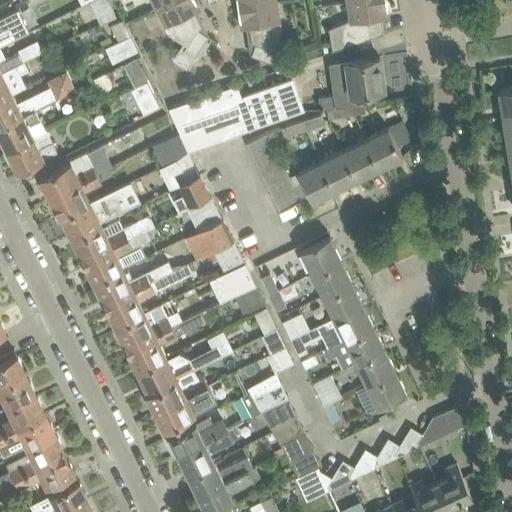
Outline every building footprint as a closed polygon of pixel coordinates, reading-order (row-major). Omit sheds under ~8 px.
[(107,0),(93,8),(100,23),(107,19),(115,15),(107,0)] [(200,5),(197,0),(168,0),(156,6),(170,33),(186,44),(183,49),(195,56),(208,35),(198,28),(201,25),(192,9),(200,5)] [(381,14),(389,13),(386,0),(353,0),(347,1),(350,18),(328,27),(328,29),(329,28),(332,49),(384,31),(381,14)] [(281,30),(277,1),(238,7),(241,25),(249,23),(252,41),(255,43),(251,54),(275,63),(279,50),(274,48),(281,30)] [(0,44),(0,45),(0,43),(0,37),(26,24),(18,8),(0,16),(0,44)] [(123,18),(110,24),(117,39),(130,34),(123,18)] [(123,38),(114,42),(121,57),(130,53),(123,38)] [(314,41),(302,45),(306,57),(318,53),(314,41)] [(0,71),(23,60),(23,59),(38,52),(34,43),(0,59),(0,71)] [(384,86),(380,55),(351,60),(330,63),(335,93),(318,96),(320,108),(327,107),(355,103),(353,91),(384,86)] [(123,63),(134,84),(147,78),(136,57),(123,63)] [(0,97),(12,91),(7,80),(28,69),(23,60),(0,71),(0,97)] [(46,78),(49,85),(17,101),(12,91),(0,97),(0,124),(36,107),(36,106),(75,86),(66,68),(46,78)] [(143,112),(159,104),(147,79),(121,92),(130,110),(140,106),(143,112)] [(189,149),(302,109),(292,79),(241,96),(236,83),(174,105),(182,130),(189,149)] [(511,113),(511,86),(498,89),(503,115),(511,113)] [(355,103),(327,107),(328,117),(366,111),(365,102),(355,103)] [(0,136),(0,143),(3,150),(46,128),(46,127),(45,127),(41,119),(41,118),(36,107),(0,124),(0,134),(1,136),(0,136)] [(289,134),(324,122),(321,113),(286,125),(289,134)] [(511,113),(503,115),(507,140),(511,138),(511,113)] [(141,134),(168,120),(165,114),(137,127),(141,134)] [(388,126),(366,137),(380,165),(403,154),(388,126)] [(52,140),(46,128),(3,150),(9,161),(12,159),(18,170),(35,161),(57,150),(52,140)] [(161,166),(189,152),(179,130),(151,145),(161,166)] [(265,132),(246,141),(251,153),(271,143),(265,132)] [(366,137),(343,148),(357,176),(380,165),(366,137)] [(271,143),(251,153),(257,164),(276,154),(271,143)] [(58,166),(40,175),(50,195),(97,172),(96,172),(121,159),(115,148),(106,152),(102,145),(58,166)] [(343,148),(321,159),(335,188),(357,176),(343,148)] [(282,166),(276,154),(257,164),(262,175),(282,166)] [(312,199),(335,188),(321,159),(298,170),(312,199)] [(288,177),(282,166),(262,175),(268,187),(288,177)] [(60,216),(62,215),(90,201),(90,200),(85,190),(101,182),(97,172),(50,195),(60,216)] [(199,173),(177,184),(188,207),(194,204),(210,196),(199,173)] [(143,174),(106,191),(90,200),(90,201),(62,215),(72,236),(101,222),(95,210),(148,183),(143,174)] [(293,188),(288,177),(268,187),(274,198),(293,188)] [(299,200),(293,188),(274,198),(279,210),(299,200)] [(211,195),(210,196),(194,204),(188,207),(187,208),(198,229),(222,217),(211,195)] [(72,236),(73,238),(83,259),(128,236),(155,223),(154,222),(141,228),(137,219),(124,226),(119,217),(102,225),(101,222),(72,236)] [(185,236),(196,258),(213,249),(234,239),(222,217),(205,226),(198,229),(185,236)] [(128,236),(83,259),(94,280),(123,266),(117,254),(133,246),(159,233),(155,223),(128,236)] [(288,256),(298,276),(312,270),(312,271),(341,257),(330,234),(301,248),(301,249),(288,256)] [(245,260),(234,239),(213,249),(224,271),(245,260)] [(94,280),(95,282),(105,303),(150,280),(187,262),(182,252),(129,279),(123,266),(94,280)] [(324,294),(352,280),(341,257),(312,271),(324,294)] [(256,283),(245,260),(224,271),(209,278),(220,301),(243,290),(256,283)] [(187,262),(150,280),(105,303),(116,324),(145,310),(138,298),(192,272),(187,262)] [(261,275),(269,292),(278,288),(269,271),(261,275)] [(324,294),(334,316),(363,302),(352,280),(324,294)] [(256,283),(243,290),(253,311),(266,305),(256,283)] [(278,309),(286,305),(278,288),(269,292),(278,309)] [(321,336),(338,327),(344,338),(373,324),(363,302),(334,316),(316,325),(321,336)] [(172,323),(172,324),(127,347),(138,369),(166,355),(160,342),(219,313),(214,303),(172,323)] [(116,324),(117,326),(127,347),(172,324),(172,323),(167,314),(166,315),(161,305),(145,312),(145,310),(116,324)] [(263,332),(264,334),(277,328),(266,305),(253,311),(263,332)] [(281,319),(291,337),(299,333),(290,315),(281,319)] [(343,367),(355,361),(384,346),(373,324),(344,338),(324,348),(327,356),(335,352),(343,367)] [(269,352),(270,353),(286,345),(277,328),(264,334),(263,332),(260,334),(269,352)] [(299,354),(307,350),(302,340),(299,333),(291,337),(299,354)] [(217,345),(173,367),(166,355),(138,369),(148,390),(177,376),(178,377),(194,369),(222,355),(217,345)] [(274,370),(293,361),(286,345),(270,353),(269,352),(266,354),(274,370)] [(355,361),(366,383),(396,369),(384,346),(355,361)] [(314,352),(300,359),(312,382),(326,375),(314,352)] [(0,361),(0,385),(26,372),(17,353),(0,361)] [(177,376),(148,390),(147,391),(156,410),(208,384),(204,374),(198,377),(194,369),(178,377),(177,376)] [(356,388),(367,411),(407,392),(396,369),(366,383),(356,388)] [(248,386),(250,389),(254,396),(283,382),(280,376),(277,370),(248,386)] [(36,392),(35,390),(26,372),(0,385),(0,396),(1,396),(6,407),(36,392)] [(331,373),(330,373),(326,375),(312,382),(320,399),(323,405),(332,400),(342,396),(331,373)] [(283,382),(254,396),(261,409),(289,395),(283,382)] [(213,393),(208,384),(156,410),(165,428),(195,413),(191,404),(213,393)] [(241,394),(252,415),(261,410),(261,409),(254,396),(250,389),(241,394)] [(0,435),(46,413),(36,392),(6,407),(12,418),(0,424),(0,435)] [(289,395),(261,409),(261,410),(271,426),(297,413),(289,395)] [(340,417),(332,400),(323,405),(332,421),(340,417)] [(432,415),(422,432),(418,440),(420,444),(450,429),(442,411),(432,415)] [(46,413),(0,435),(0,447),(21,437),(26,447),(56,433),(46,413)] [(297,413),(271,426),(281,442),(305,430),(297,413)] [(168,435),(178,454),(229,428),(224,417),(200,429),(196,421),(168,435)] [(400,444),(396,450),(398,454),(420,444),(418,440),(422,432),(411,425),(400,444)] [(229,428),(178,454),(187,473),(215,459),(211,451),(235,439),(229,428)] [(281,442),(290,458),(314,447),(305,430),(281,442)] [(15,478),(66,453),(56,433),(26,447),(28,451),(5,462),(8,469),(0,473),(0,484),(14,478),(15,478)] [(388,436),(376,455),(372,462),(374,466),(398,454),(396,450),(400,444),(388,436)] [(298,469),(299,471),(301,475),(318,466),(322,464),(314,447),(290,458),(298,469)] [(354,466),(349,473),(351,477),(374,466),(372,462),(376,455),(365,448),(354,466)] [(75,472),(66,453),(15,478),(19,488),(41,477),(46,486),(75,472)] [(197,493),(249,468),(248,467),(252,466),(247,455),(220,468),(215,459),(187,473),(197,493)] [(326,484),(328,488),(351,477),(349,473),(354,466),(342,458),(331,477),(326,484)] [(449,476),(437,481),(451,511),(456,511),(467,507),(463,498),(472,494),(457,462),(445,468),(449,476)] [(296,477),(306,499),(328,488),(326,484),(331,477),(319,469),(318,466),(301,475),(296,477)] [(231,491),(254,479),(249,468),(197,493),(206,511),(234,498),(231,491)] [(422,477),(411,482),(424,511),(433,511),(434,511),(433,511),(451,511),(437,481),(426,486),(422,477)] [(54,503),(35,511),(58,511),(88,497),(79,479),(50,493),(54,503)] [(424,511),(411,482),(410,483),(418,501),(408,505),(404,497),(392,503),(396,511),(424,511)] [(266,511),(267,511),(278,506),(272,494),(261,499),(266,511)] [(95,511),(88,497),(58,511),(95,511)] [(396,511),(392,503),(391,503),(380,508),(371,511),(396,511)]
